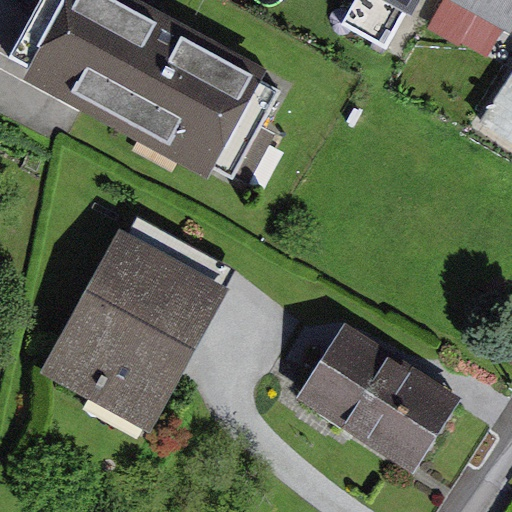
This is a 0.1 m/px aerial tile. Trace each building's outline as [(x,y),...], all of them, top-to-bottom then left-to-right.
[(297,94),(125,0),(55,0),(23,59),(248,182),(297,94)] [(402,0),(432,17),(441,0),(402,0)] [(511,0),(463,0),(511,26),(511,0)] [(511,98),(497,121),(511,130),(511,98)] [(151,219),(66,370),(161,423),(246,272),(151,219)] [(464,399),(360,330),(312,402),(417,470),(464,399)]
